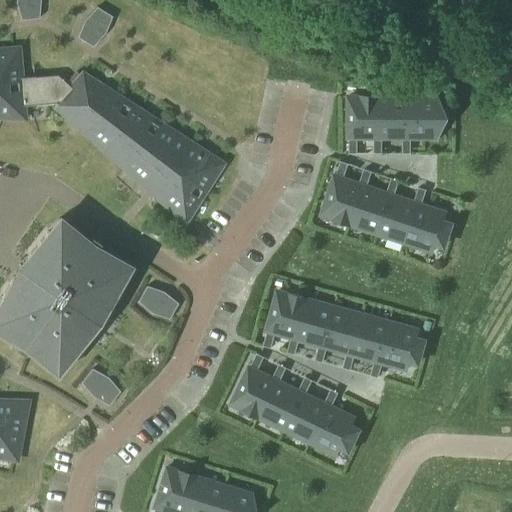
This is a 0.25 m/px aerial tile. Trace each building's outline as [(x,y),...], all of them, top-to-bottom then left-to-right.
[(29,10),(39,10),(40,1),(28,2),(29,10)] [(29,10),(28,2),(16,3),(18,12),(29,10)] [(98,21),(104,13),(96,8),(90,15),(98,21)] [(21,21),(29,20),(29,10),(18,12),(21,21)] [(29,10),(29,20),(38,19),(39,10),(29,10)] [(98,21),(108,26),(111,17),(104,13),(98,21)] [(84,21),(94,28),(98,21),(90,15),(84,21)] [(90,34),(94,28),(84,21),(81,30),(90,34)] [(94,28),(105,34),(108,26),(98,21),(94,28)] [(90,34),(99,41),(105,34),(94,28),(90,34)] [(77,38),(85,43),(90,34),(81,30),(77,38)] [(92,48),(99,41),(90,34),(85,43),(92,48)] [(21,117),(21,112),(22,112),(21,106),(55,103),(56,105),(56,106),(62,111),(79,126),(78,126),(85,132),(85,131),(102,146),(101,146),(107,151),(124,166),(123,166),(129,172),(130,171),(149,188),(148,189),(174,211),(184,219),(186,216),(187,216),(189,213),(188,212),(200,194),(201,194),(205,188),(204,187),(216,169),(217,169),(220,165),(216,163),(196,151),(197,150),(185,143),(184,143),(166,131),(159,126),(159,127),(140,115),(141,114),(134,110),(133,110),(115,98),(108,93),(107,94),(89,82),(89,81),(82,77),(71,89),(56,76),(34,78),(34,77),(18,78),(16,56),(17,56),(16,51),(11,52),(0,52),(0,115),(9,116),(21,117)] [(348,97),(348,138),(349,138),(349,151),(357,151),(357,138),(372,138),(377,138),(377,97),(348,97)] [(372,138),(372,151),(381,151),(381,138),(402,139),(406,139),(407,97),(377,97),(377,138),(372,138)] [(402,139),(402,151),(410,151),(410,139),(431,139),(436,139),(436,125),(442,118),(436,112),(436,97),(407,97),(406,139),(402,139)] [(334,176),(321,216),(349,225),(362,186),(358,184),(343,179),(347,167),(339,165),(335,177),(334,176)] [(362,186),(349,225),(377,234),(390,195),(385,193),(366,187),(370,175),(362,172),(358,184),(362,186)] [(390,195),(377,234),(405,243),(418,204),(413,203),(393,196),(397,184),(389,181),(385,193),(390,195)] [(418,204),(405,243),(432,252),(437,239),(443,240),(446,229),(441,227),(445,213),(441,212),(421,205),(425,193),(417,191),(413,203),(418,204)] [(0,334),(18,345),(15,349),(24,356),(27,351),(52,372),(53,370),(52,369),(62,358),(66,362),(92,330),(89,328),(98,315),(101,317),(121,281),(116,278),(123,266),(124,266),(125,265),(97,249),(100,244),(91,238),(87,242),(63,224),(53,236),(48,232),(22,264),(27,268),(19,279),(14,277),(0,300),(0,334)] [(142,294),(151,299),(155,289),(146,286),(142,294)] [(163,292),(155,289),(151,299),(157,303),(163,292)] [(267,332),(264,344),(272,346),(275,334),(290,338),(294,339),(305,299),(277,291),(266,331),(267,332)] [(157,303),(164,307),(170,298),(163,292),(157,303)] [(137,302),(144,308),(151,299),(142,294),(137,302)] [(164,307),(173,312),(177,304),(170,298),(164,307)] [(157,303),(151,299),(144,308),(151,314),(157,303)] [(290,338),(287,350),(295,352),(298,340),(318,346),(323,347),(334,307),(305,299),(294,339),(290,338)] [(151,314),(160,317),(164,307),(157,303),(151,314)] [(164,307),(160,317),(169,320),(173,312),(164,307)] [(318,346),(315,358),(323,360),(326,348),(346,353),(351,355),(362,315),(334,307),(323,347),(318,346)] [(346,353),(343,366),(351,368),(354,356),(375,361),(379,362),(390,323),(362,315),(351,355),(346,353)] [(375,361),(371,373),(379,376),(383,363),(403,369),(407,370),(411,356),(417,358),(420,346),(414,345),(418,330),(390,323),(379,362),(375,361)] [(249,368),(231,405),(257,418),(275,380),(271,378),(257,372),(263,360),(255,357),(250,368),(249,368)] [(275,380),(257,418),(283,430),(301,393),(297,391),(278,382),(284,371),(276,367),(271,378),(275,380)] [(86,376),(94,383),(100,374),(92,369),(86,376)] [(107,378),(100,374),(94,383),(100,388),(107,378)] [(80,384),(86,390),(94,383),(86,376),(80,384)] [(100,388),(106,392),(113,385),(107,378),(100,388)] [(301,393),(283,430),(310,443),(328,406),(324,404),(305,395),(310,383),(303,380),(297,391),(301,393)] [(100,388),(94,383),(86,390),(92,397),(100,388)] [(106,392),(114,399),(119,392),(113,385),(106,392)] [(92,397),(100,402),(106,392),(100,388),(92,397)] [(106,392),(100,402),(108,406),(114,399),(106,392)] [(328,406),(310,443),(336,456),(343,442),(348,445),(353,435),(348,432),(354,419),(350,416),(331,407),(337,396),(329,392),(324,404),(328,406)] [(0,456),(16,459),(25,405),(0,403),(0,456)] [(155,508),(153,511),(162,511),(163,510),(167,511),(182,511),(194,477),(166,468),(153,508),(155,508)] [(213,511),(222,486),(194,477),(182,511),(213,511)] [(247,511),(245,508),(250,494),(222,486),(213,511),(247,511)]
